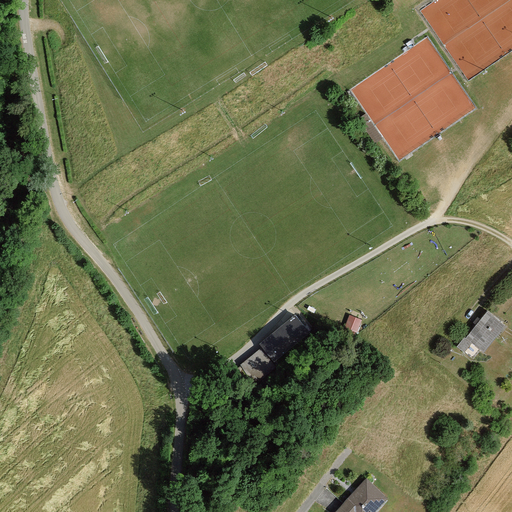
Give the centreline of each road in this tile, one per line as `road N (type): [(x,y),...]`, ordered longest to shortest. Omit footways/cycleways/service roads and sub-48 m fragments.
road 1 (residential): [(184,511),(187,421),(176,372),(57,179),(33,0)]
road 2 (track): [(511,111),(437,218)]
